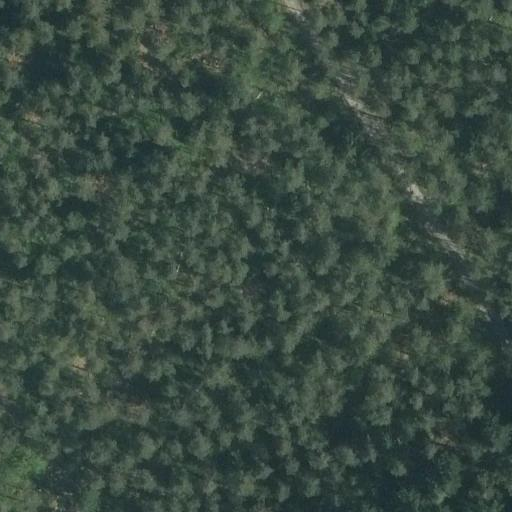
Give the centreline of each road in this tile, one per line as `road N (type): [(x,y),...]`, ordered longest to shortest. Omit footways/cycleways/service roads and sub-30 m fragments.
road 1 (track): [(289,0),(511,354)]
road 2 (track): [(80,511),(0,394)]
